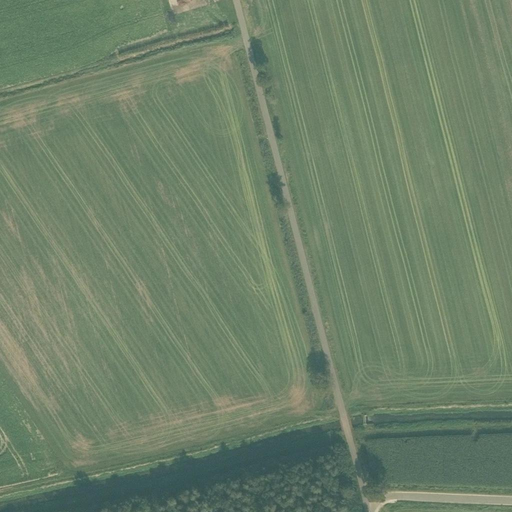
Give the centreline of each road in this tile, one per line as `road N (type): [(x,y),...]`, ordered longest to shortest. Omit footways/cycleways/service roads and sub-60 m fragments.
road 1 (unclassified): [(366,504),(235,0)]
road 2 (unclassified): [(511,500),(393,496),(366,504)]
